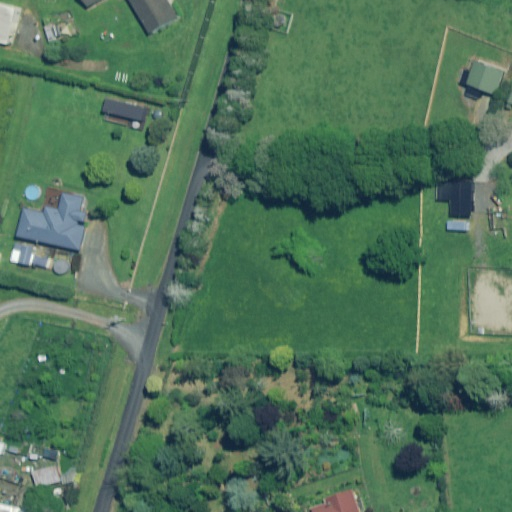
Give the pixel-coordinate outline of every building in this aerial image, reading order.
[(135,0),(155,34),(183,18),(172,0),(135,0)] [(24,10),(0,4),(0,5),(0,41),(14,45),(24,10)] [(78,36),(72,13),(47,19),(54,43),(78,36)] [(476,182),(439,181),(438,200),(451,201),(450,215),(475,216),(476,182)] [(87,198),(66,194),(63,210),(50,207),(49,213),(28,209),(22,238),(83,250),(88,222),(82,221),(87,198)] [(37,246),(28,244),(26,252),(17,250),(15,262),(33,265),(37,246)] [(53,260),(39,257),(37,265),(51,268),(53,260)] [(64,260),(61,260),(60,261),(59,261),(58,262),(57,263),(57,265),(56,266),(56,267),(56,268),(57,270),(57,271),(58,272),(59,273),(60,274),(61,274),(63,275),(64,275),(65,275),(66,274),(68,274),(69,273),(70,272),(71,271),(71,270),(71,269),(72,267),(71,266),(71,265),(71,263),(70,262),(69,261),(68,261),(67,260),(65,260),(64,260)] [(61,452),(48,448),(46,457),(58,461),(61,452)] [(63,485),(60,468),(37,472),(40,489),(63,485)] [(365,511),(358,491),(329,500),(331,504),(316,508),(317,511),(365,511)]
